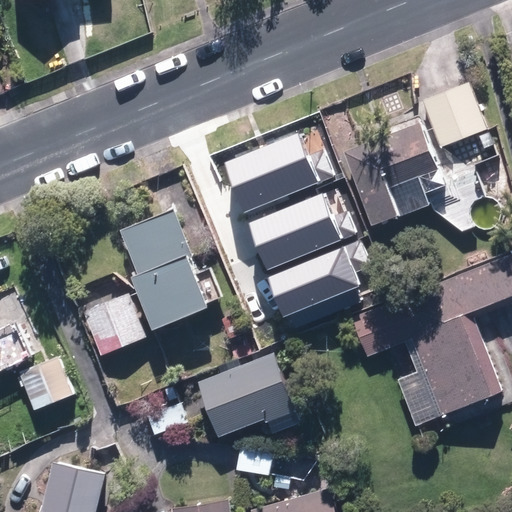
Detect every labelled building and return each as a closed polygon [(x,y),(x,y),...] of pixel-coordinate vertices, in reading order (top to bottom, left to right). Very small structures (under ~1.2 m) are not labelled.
[(478,83),(435,95),(447,139),(491,126),(478,83)] [(432,125),(355,146),(367,189),(405,179),(402,171),(441,160),(432,125)] [(270,226),(326,207),(310,163),(255,183),(270,226)] [(222,302),(187,199),(134,217),(169,320),(222,302)] [(289,290),(272,250),(239,264),(256,304),(289,290)] [(511,254),(363,309),(376,344),(412,331),(441,409),(506,385),(477,307),(511,293),(511,254)] [(155,335),(136,290),(96,307),(116,351),(155,335)] [(65,348),(25,371),(44,405),(84,382),(65,348)] [(218,390),(236,428),(307,395),(289,357),(218,390)] [(148,413),(156,434),(188,422),(180,401),(148,413)] [(315,457),(241,448),(238,471),(312,479),(315,457)] [(119,464),(62,452),(49,511),(118,511),(121,504),(110,502),(119,464)] [(266,511),(347,511),(340,483),(264,502),(266,511)] [(239,511),(236,495),(186,503),(187,511),(239,511)]
